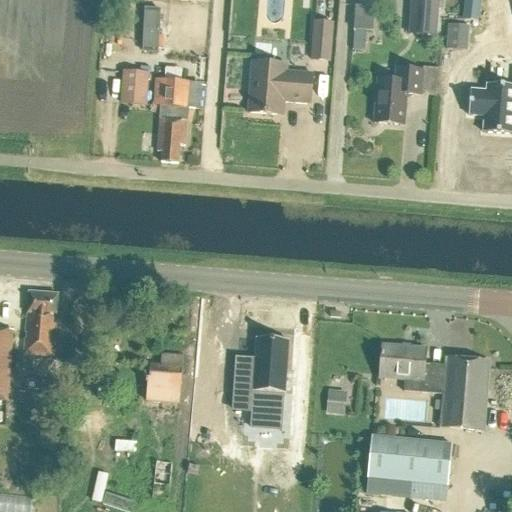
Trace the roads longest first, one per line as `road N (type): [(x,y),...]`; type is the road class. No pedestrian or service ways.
road 1 (secondary): [(511,308),(0,266)]
road 2 (unclassified): [(511,207),(134,179),(27,163)]
